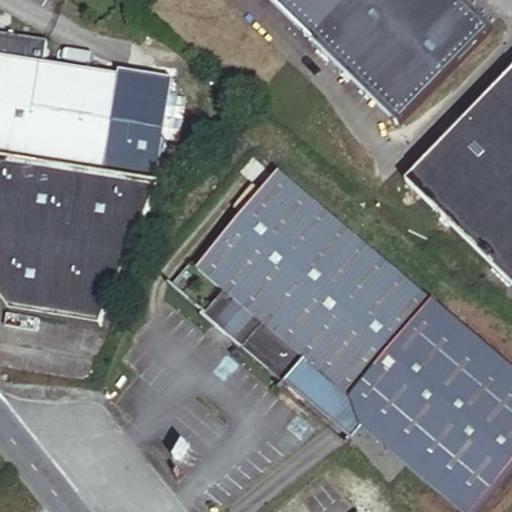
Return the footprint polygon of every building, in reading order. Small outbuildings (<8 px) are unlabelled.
[(497,36),(460,0),(255,0),(398,138),(497,36)] [(0,156),(156,184),(172,79),(120,72),(119,75),(44,64),(48,41),(0,34),(0,156)] [(511,74),(401,192),(511,295),(511,74)] [(156,184),(0,156),(0,299),(11,315),(101,328),(160,185),(156,184)] [(462,511),(511,452),(511,382),(265,177),(164,297),(326,432),(336,441),(346,429),(445,511),(462,511)]
